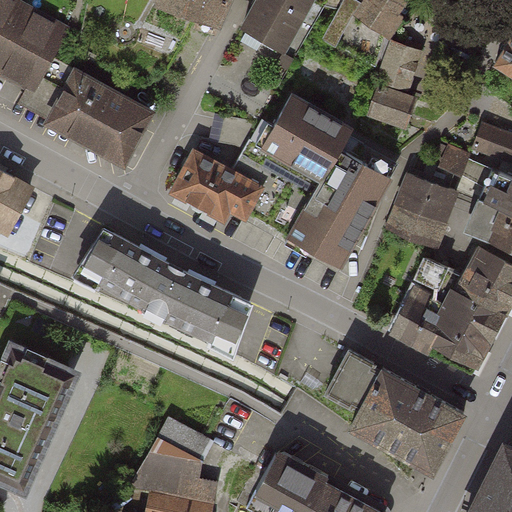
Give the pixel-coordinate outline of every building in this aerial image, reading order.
[(0,0),(0,59),(35,79),(27,94),(56,110),(51,121),(125,160),(151,110),(49,56),(64,28),(11,0),(0,0)] [(158,0),(89,0),(89,1),(78,53),(145,88),(169,69),(197,13),(158,0)] [(158,0),(197,13),(201,14),(197,23),(216,28),(227,0),(158,0)] [(260,0),(245,28),(283,49),(309,0),(260,0)] [(363,0),(355,15),(387,35),(407,4),(399,0),(363,0)] [(511,35),(496,61),(511,70),(511,35)] [(422,45),(408,40),(407,45),(397,41),(383,79),(406,88),(422,45)] [(415,99),(380,86),(371,112),(406,124),(415,99)] [(248,212),(341,265),(392,176),(357,157),(365,143),(339,129),(343,122),(293,93),(263,145),(251,138),(232,169),(262,186),(248,212)] [(511,176),(511,134),(483,124),(473,148),(504,161),(499,171),(511,176)] [(469,155),(442,144),(434,163),(461,174),(469,155)] [(246,216),(248,212),(262,186),(232,169),(195,150),(174,191),(225,218),(230,207),(246,216)] [(0,227),(9,232),(36,184),(0,164),(0,227)] [(511,207),(511,176),(499,171),(487,197),(511,207)] [(388,226),(434,244),(455,191),(408,173),(388,226)] [(511,244),(511,207),(487,197),(481,195),(466,226),(511,244)] [(235,346),(251,301),(174,265),(105,228),(79,266),(155,309),(235,346)] [(504,312),(511,297),(511,264),(479,247),(464,274),(460,272),(453,287),(504,312)] [(473,372),(504,312),(453,287),(460,272),(426,257),(417,276),(439,286),(432,303),(417,295),(397,331),(473,372)] [(0,370),(0,473),(25,485),(76,371),(13,343),(0,370)] [(433,469),(465,412),(384,367),(382,371),(374,366),(375,363),(350,349),(326,392),(352,405),(353,403),(362,407),(352,425),(433,469)] [(173,415),(153,448),(145,489),(158,492),(154,511),(209,511),(216,480),(201,476),(205,458),(216,437),(173,415)] [(511,511),(511,451),(498,444),(464,511),(511,511)] [(294,511),(322,511),(338,483),(281,451),(258,491),(294,511)] [(388,511),(389,511),(338,483),(322,511),(388,511)]
